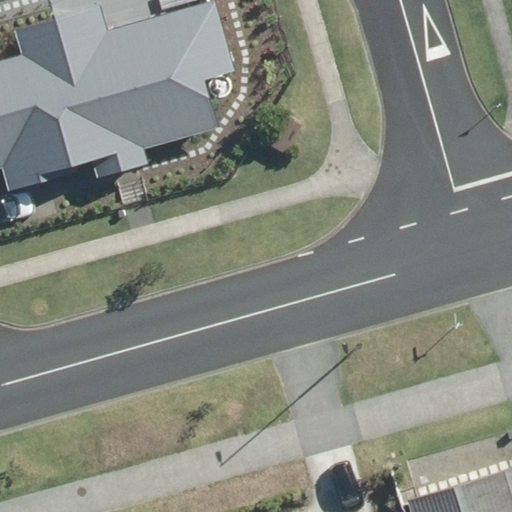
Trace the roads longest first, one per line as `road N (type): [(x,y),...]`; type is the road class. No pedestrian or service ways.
road 1 (tertiary): [(0,379),(468,258)]
road 2 (residential): [(468,258),(396,0)]
